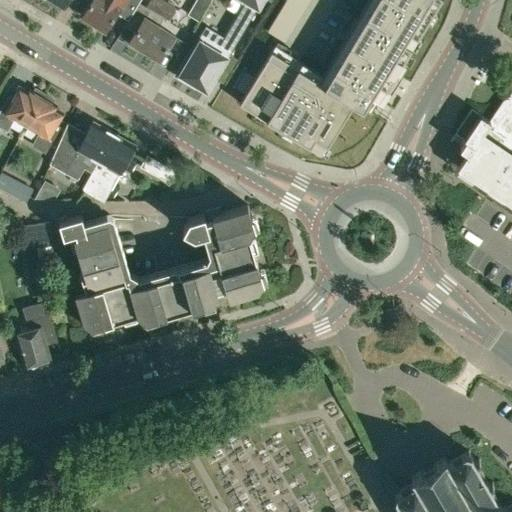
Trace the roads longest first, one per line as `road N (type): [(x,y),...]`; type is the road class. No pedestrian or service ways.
road 1 (tertiary): [(257,173),(0,28)]
road 2 (tertiary): [(0,409),(269,330)]
road 3 (tertiary): [(387,279),(494,339)]
road 4 (tertiary): [(494,339),(411,252)]
